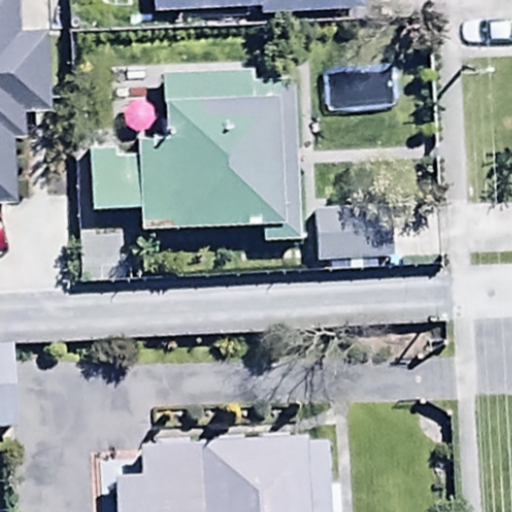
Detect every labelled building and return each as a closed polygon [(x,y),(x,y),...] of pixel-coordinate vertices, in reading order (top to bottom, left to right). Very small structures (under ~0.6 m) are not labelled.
[(22,114),(44,113),(42,39),(13,40),(11,0),(0,0),(0,204),(9,204),(7,137),(22,114)] [(148,0),(149,16),(253,13),(254,23),(357,19),(356,0),(148,0)] [(383,217),(310,217),(310,269),(383,269),(383,217)] [(6,353),(0,352),(0,436),(9,436),(6,353)] [(135,485),(110,486),(110,511),(326,511),(325,451),(299,452),(299,446),(134,450),(135,485)]
